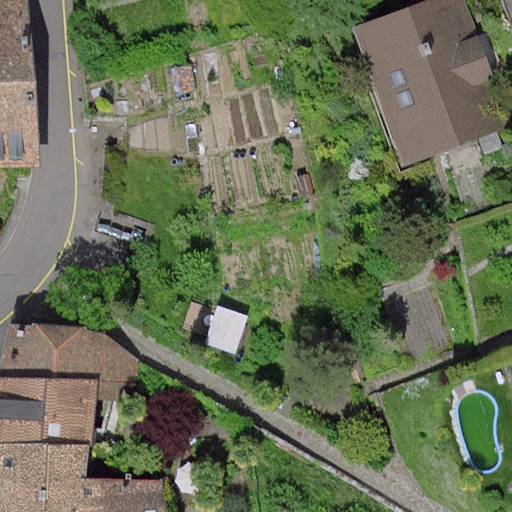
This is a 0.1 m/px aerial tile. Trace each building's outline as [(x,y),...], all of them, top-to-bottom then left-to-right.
[(511,117),(468,0),(430,0),(356,28),(410,172),(511,134),(511,117)] [(22,1),(0,4),(0,172),(38,172),(40,86),(22,1)] [(94,330),(10,326),(6,381),(103,376),(106,400),(125,395),(134,376),(128,352),(111,342),(94,330)] [(103,376),(6,381),(4,445),(101,442),(106,400),(103,376)] [(101,442),(4,445),(2,511),(114,511),(113,480),(99,478),(101,442)] [(175,511),(173,482),(113,480),(114,511),(175,511)]
